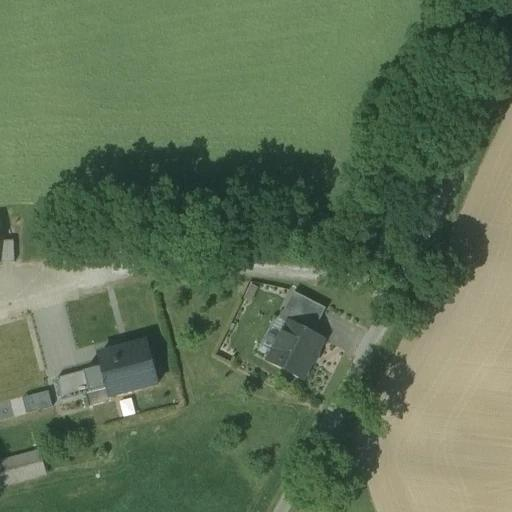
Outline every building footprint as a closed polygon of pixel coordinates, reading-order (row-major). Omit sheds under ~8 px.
[(93,229),(93,252),(150,253),(151,231),(93,229)] [(330,312),(293,293),(278,322),(285,326),(266,364),(308,385),(332,338),(320,332),(330,312)] [(90,409),(87,396),(81,374),(63,305),(0,321),(0,432),(18,428),(6,384),(34,376),(35,383),(12,389),(23,427),(90,409)] [(103,368),(81,374),(87,396),(108,390),(110,398),(158,385),(147,344),(100,357),(103,368)] [(40,453),(0,463),(0,487),(46,475),(40,453)]
